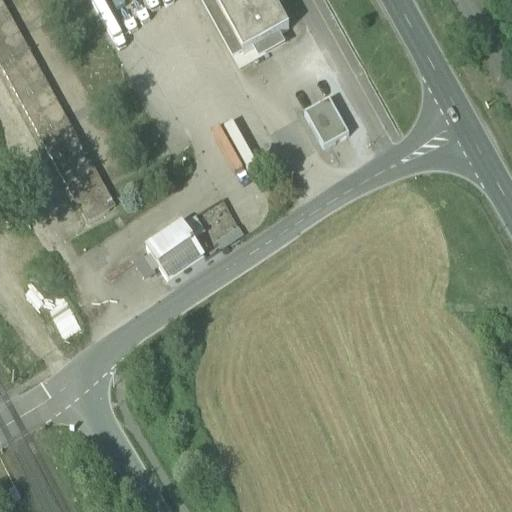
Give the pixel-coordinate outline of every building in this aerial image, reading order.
[(269,0),(209,0),(242,59),(288,34),(269,0)] [(0,2),(0,17),(109,214),(115,211),(0,2)] [(0,70),(86,227),(109,214),(0,17),(0,70)] [(303,119),(323,154),(348,140),(328,105),(303,119)] [(184,232),(160,247),(169,262),(193,246),(184,232)] [(159,273),(172,265),(169,262),(160,247),(159,246),(145,255),(157,274),(159,273)] [(202,261),(193,246),(169,262),(172,265),(159,273),(166,284),(202,261)] [(9,495),(15,506),(21,503),(15,492),(9,495)]
